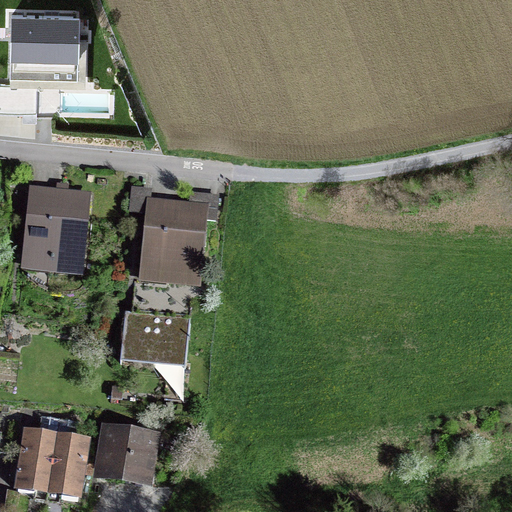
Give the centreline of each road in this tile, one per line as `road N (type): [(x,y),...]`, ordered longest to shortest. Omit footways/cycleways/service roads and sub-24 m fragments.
road 1 (track): [(230,173),(304,177),(511,143)]
road 2 (residential): [(0,151),(230,173)]
